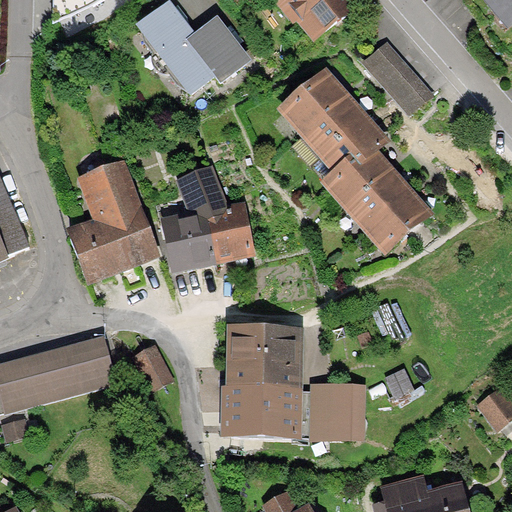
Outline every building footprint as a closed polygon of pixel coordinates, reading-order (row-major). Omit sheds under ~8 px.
[(53,0),(53,28),(102,0),(53,0)] [(144,36),(146,43),(152,53),(153,60),(154,64),(158,69),(162,73),(167,74),(170,74),(179,85),(193,95),(216,77),(221,83),(249,58),(218,17),(195,31),(171,0),(169,0),(136,25),(144,36)] [(347,0),(275,0),(292,21),(298,16),(317,38),(354,7),(347,0)] [(511,0),(485,0),(508,26),(511,22),(511,0)] [(386,43),(362,66),(410,116),(434,94),(386,43)] [(328,69),(279,110),(299,134),(348,93),(328,69)] [(366,113),(348,93),(299,134),(320,153),(366,113)] [(390,140),(366,113),(320,153),(334,169),(352,153),(362,164),(378,151),(390,140)] [(334,169),(321,180),(347,210),(395,170),(378,151),(362,164),(352,153),(334,169)] [(93,220),(66,230),(87,285),(162,257),(124,159),(77,178),(93,220)] [(214,165),(176,179),(188,213),(161,218),(174,276),(256,256),(245,200),(228,204),(214,165)] [(413,190),(395,170),(347,210),(366,232),(413,190)] [(0,261),(10,257),(9,255),(29,246),(0,180),(0,261)] [(433,212),(413,190),(366,232),(386,254),(433,212)] [(305,326),(227,325),(226,381),(226,387),(221,386),(220,438),(234,438),(301,440),(301,436),(311,436),(311,439),(364,440),(365,386),(312,385),(312,393),(304,392),(305,326)] [(0,415),(7,413),(8,415),(118,384),(105,336),(0,365),(0,415)] [(175,381),(156,345),(129,360),(148,395),(175,381)] [(511,397),(500,385),(478,405),(502,430),(511,420),(511,397)] [(27,418),(2,425),(7,442),(32,435),(27,418)] [(446,438),(413,447),(419,470),(452,461),(446,438)] [(384,503),(374,506),(375,511),(469,511),(462,485),(428,494),(425,481),(381,493),(384,503)] [(316,511),(311,503),(301,508),(291,490),(263,505),(266,511),(316,511)]
